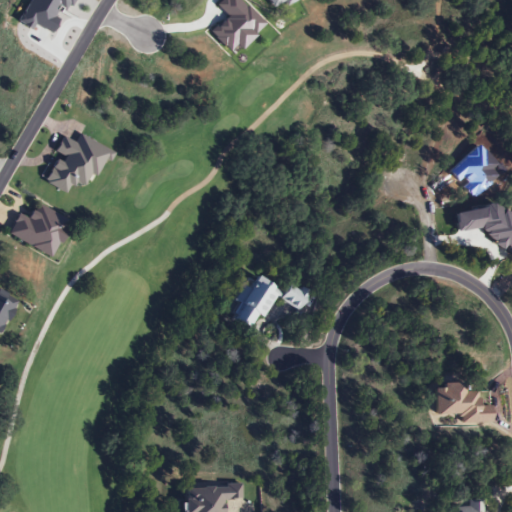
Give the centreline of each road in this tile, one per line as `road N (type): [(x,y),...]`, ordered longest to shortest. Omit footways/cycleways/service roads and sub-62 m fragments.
road 1 (residential): [(511,334),(494,302),(444,271),(391,273),(353,302),(327,356),(332,511)]
road 2 (residential): [(0,180),(109,0)]
